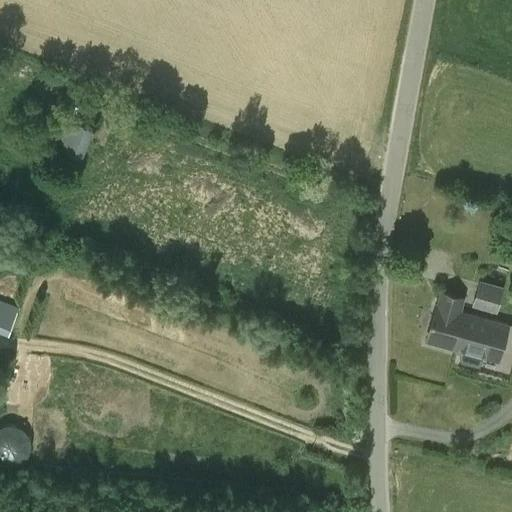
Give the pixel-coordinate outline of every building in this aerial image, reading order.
[(70,120),(69,123),(58,119),(48,144),(79,157),(91,128),(70,120)] [(471,306),(496,312),(503,286),(478,279),(471,306)] [(440,290),(436,304),(426,340),(455,348),(465,312),(461,311),(464,297),(440,290)] [(14,317),(0,311),(0,326),(9,330),(14,317)] [(493,320),(465,312),(455,348),(461,350),(459,356),(461,360),(477,365),(481,362),(483,356),(498,360),(508,324),(493,320)]
